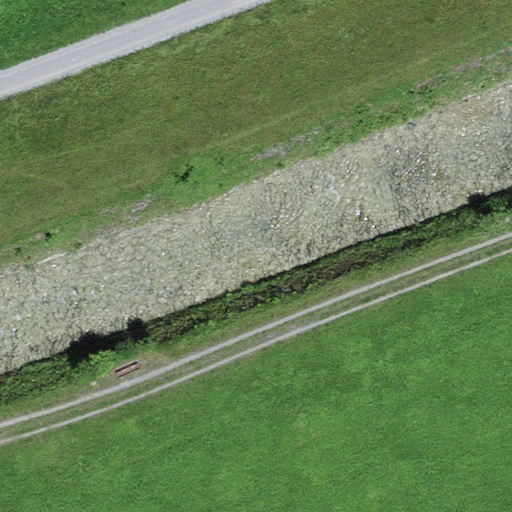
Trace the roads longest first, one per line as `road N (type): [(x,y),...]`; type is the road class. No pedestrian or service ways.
road 1 (track): [(0,438),(511,247)]
road 2 (track): [(0,101),(266,0)]
